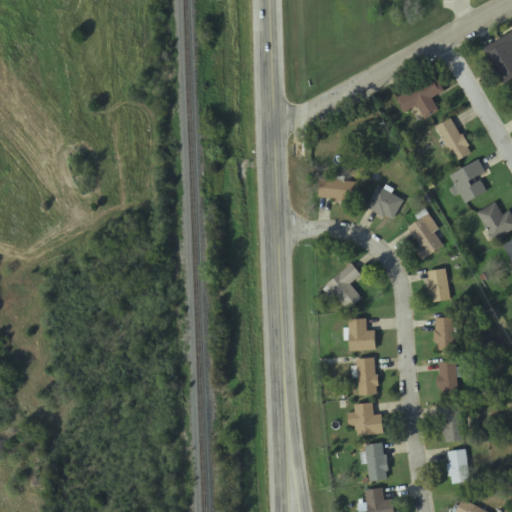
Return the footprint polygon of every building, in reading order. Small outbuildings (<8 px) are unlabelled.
[(502,85),(511,80),(511,35),(485,47),(502,85)] [(397,99),(404,114),(419,107),(425,121),(440,114),(433,100),(445,94),(437,79),(397,99)] [(436,130),(457,164),(474,154),(452,120),(436,130)] [(488,194),(481,179),(487,176),(480,162),(451,177),(457,188),(455,189),(464,207),(488,194)] [(354,182),(321,182),(320,202),(354,202),(354,182)] [(368,210),(395,223),(405,202),(378,189),(368,210)] [(504,217),(496,205),(478,216),(495,243),(511,232),(511,214),(511,213),(504,217)] [(425,219),(409,230),(422,248),(417,251),(424,262),(445,247),(425,219)] [(363,300),(351,286),(362,277),(353,265),(328,287),(349,312),(363,300)] [(434,305),(453,300),(445,270),(426,275),(434,305)] [(436,320),(436,353),(455,353),(455,320),(436,320)] [(377,352),(377,333),(367,333),(367,321),(351,321),(351,352),(377,352)] [(360,397),(379,397),(377,360),(359,361),(360,397)] [(458,363),(438,365),(441,396),(461,394),(458,363)] [(386,435),(384,416),(375,417),(373,405),(356,407),(356,414),(349,415),(350,428),(359,427),(360,438),(386,435)] [(444,443),(469,442),(467,406),(443,407),(444,443)] [(368,483),(387,483),(387,446),(368,446),(368,483)] [(450,485),(469,485),(469,453),(450,453),(450,485)] [(395,511),(394,502),(386,503),(384,490),(366,493),(369,511),(395,511)] [(485,511),(463,502),(459,511),(485,511)]
